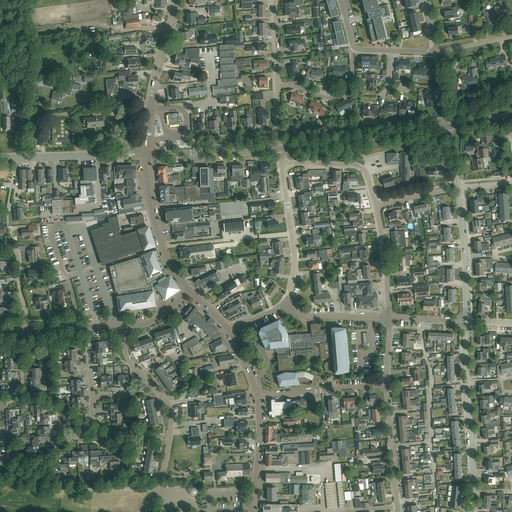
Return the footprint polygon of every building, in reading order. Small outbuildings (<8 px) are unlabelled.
[(165,0),(143,0),(144,5),(151,5),(152,8),(156,8),(165,8),(165,0)] [(285,10),(295,9),(295,5),(303,4),(302,0),(293,0),(294,3),(284,4),(284,5),(284,8),(285,8),(285,10)] [(326,2),(329,10),(336,8),(334,0),(326,2)] [(376,0),(361,0),(365,13),(367,12),(369,19),(367,20),(372,42),(386,39),(381,18),(390,16),(387,5),(378,7),(376,0)] [(500,15),(503,15),(501,4),(498,4),(498,6),(495,7),(495,12),(484,13),(484,17),(487,17),(488,22),(500,20),(500,15)] [(331,18),(338,15),(336,8),(329,10),(331,18)] [(121,12),(118,13),(118,17),(122,16),(131,15),(130,9),(126,9),(127,11),(121,12)] [(295,9),(285,10),(285,11),(285,12),(285,14),(286,16),(295,15),(296,18),(299,18),(298,12),(295,12),(295,9)] [(410,21),(418,19),(417,13),(409,14),(408,11),(405,12),(406,15),(409,15),(410,21)] [(454,11),(445,12),(446,19),(455,18),(455,20),(460,19),(459,15),(458,15),(457,11),(454,12),(454,11)] [(158,13),(157,16),(154,16),(153,16),(148,15),(147,19),(152,20),(152,21),(161,23),(162,19),(163,15),(158,13)] [(197,18),(194,18),(194,17),(198,17),(198,13),(194,13),(187,14),(188,24),(195,24),(195,23),(198,22),(198,23),(205,22),(205,17),(197,18)] [(392,15),(382,18),(385,26),(394,23),(392,15)] [(113,26),(117,25),(116,24),(123,24),(123,17),(112,18),(113,26)] [(123,19),(125,29),(139,27),(138,18),(123,19)] [(299,27),(304,26),(303,21),(296,22),(296,25),(286,26),(287,34),(300,33),(299,27)] [(332,23),(334,31),(342,29),(340,21),(332,23)] [(421,31),(420,25),(411,27),(412,32),(410,33),(411,36),(414,36),(413,33),(421,31)] [(462,32),(461,28),(461,26),(457,27),(458,28),(449,29),(450,35),(459,34),(459,32),(462,32)] [(188,32),(182,33),(183,41),(190,40),(189,37),(192,37),(191,35),(194,35),(193,30),(195,30),(195,27),(189,27),(189,30),(188,31),(188,32)] [(334,31),(336,38),(343,37),(342,29),(334,31)] [(209,44),(217,43),(216,35),(207,36),(206,32),(201,33),(201,38),(200,38),(201,45),(207,44),(209,43),(209,44)] [(144,34),(142,39),(141,45),(147,46),(148,45),(154,47),(156,39),(151,37),(151,36),(144,34)] [(336,38),(338,46),(345,44),(343,37),(336,38)] [(290,47),(291,47),(291,52),(298,51),(298,47),(298,46),(305,45),(305,40),(297,41),(297,40),(289,41),(290,47)] [(213,94),(235,92),(234,84),(236,84),(234,45),(220,46),(221,86),(212,87),(213,94)] [(190,63),(190,62),(191,59),(200,60),(198,48),(186,49),(185,56),(177,54),(176,60),(179,61),(179,60),(180,61),(190,63)] [(502,65),(506,64),(506,61),(505,56),(501,56),(495,57),(496,59),(490,60),(490,61),(486,62),(487,67),(502,65)] [(358,62),(358,69),(369,69),(369,57),(361,57),(361,63),(358,62)] [(369,57),(369,69),(380,69),(380,63),(377,63),(378,58),(369,57)] [(140,67),(139,58),(128,59),(129,68),(140,67)] [(290,78),(298,76),(295,65),(297,65),(296,60),(290,62),(291,66),(287,67),(290,78)] [(254,70),(259,70),(264,70),(264,67),(267,67),(267,61),(259,61),(254,61),(254,70)] [(395,70),(399,71),(399,69),(410,69),(410,61),(399,61),(399,64),(396,64),(395,70)] [(415,74),(419,74),(419,73),(430,73),(430,65),(419,64),(419,68),(415,68),(415,74)] [(345,68),(333,67),(332,75),(344,77),(344,72),(348,73),(349,67),(345,66),(345,68)] [(307,73),(311,74),(311,77),(322,78),(323,71),(312,69),(312,67),(308,67),(307,73)] [(470,76),(462,77),(463,84),(474,83),(474,84),(477,84),(476,75),(475,69),(469,70),(470,76)] [(131,72),(128,72),(118,73),(118,75),(124,75),(124,80),(128,80),(129,84),(138,83),(137,75),(132,76),(131,72)] [(175,73),(174,77),(173,77),(172,81),(177,82),(177,81),(181,82),(181,79),(189,81),(190,73),(183,72),(182,74),(175,73)] [(115,83),(116,81),(124,80),(124,75),(118,75),(119,77),(116,77),(115,79),(106,80),(107,96),(110,97),(112,93),(119,96),(118,84),(115,83)] [(368,91),(376,91),(377,80),(373,80),(373,75),(367,75),(367,80),(369,80),(368,91)] [(268,88),(267,78),(259,78),(253,79),(252,79),(252,82),(253,82),(259,82),(259,88),(268,88)] [(69,82),(69,85),(69,86),(68,88),(81,91),(82,85),(69,82)] [(69,86),(69,85),(62,84),(61,89),(56,88),(55,91),(54,91),(51,99),(56,101),(57,97),(59,97),(58,101),(61,102),(63,94),(67,95),(68,88),(69,86)] [(207,94),(207,87),(189,89),(190,96),(207,94)] [(172,90),(173,99),(180,98),(183,98),(183,94),(179,94),(178,89),(172,90)] [(424,96),(425,96),(427,107),(435,106),(433,95),(430,96),(429,91),(423,92),(424,96)] [(262,93),(252,94),(253,101),(263,99),(262,93)] [(303,97),(292,93),(289,101),(300,105),(299,107),(303,108),(305,102),(301,101),(303,97)] [(353,106),(352,105),(355,103),(351,98),(349,100),(350,101),(346,103),(344,100),(335,106),(339,113),(349,106),(350,108),(353,106)] [(415,110),(415,102),(404,101),(404,105),(399,105),(399,111),(399,116),(403,116),(404,112),(404,110),(415,110)] [(318,104),(311,102),(308,109),(317,112),(316,114),(323,117),(325,111),(321,109),(323,105),(319,103),(318,104)] [(380,113),(385,113),(385,112),(396,112),(397,104),(385,103),(385,107),(381,107),(380,113)] [(375,106),(364,106),(363,114),(374,114),(374,116),(379,116),(380,110),(375,110),(375,106)] [(264,109),(258,110),(260,121),(258,121),(259,125),(266,124),(265,119),(269,118),(268,112),(265,112),(264,109)] [(92,111),(93,117),(83,119),(84,124),(88,124),(88,128),(107,126),(106,116),(100,117),(99,110),(92,111)] [(227,122),(227,128),(233,128),(233,127),(236,127),(235,121),(237,121),(236,111),(231,112),(231,115),(223,116),(224,122),(227,122)] [(241,123),(244,123),(245,127),(251,126),(250,118),(253,118),(252,111),(246,112),(247,118),(241,119),(241,123)] [(179,113),(168,114),(168,120),(171,123),(174,125),(180,125),(180,121),(179,118),(179,113)] [(3,130),(9,130),(9,127),(15,127),(15,123),(21,123),(21,115),(15,115),(15,122),(9,122),(9,118),(4,118),(3,130)] [(213,118),(214,121),(209,121),(210,130),(217,130),(217,124),(220,123),(219,117),(213,118)] [(53,142),(69,142),(68,119),(52,120),(53,142)] [(202,119),(201,119),(198,119),(199,123),(195,124),(196,132),(202,131),(202,128),(204,128),(203,123),(202,123),(202,119)] [(484,143),(477,144),(478,153),(479,152),(480,158),(483,158),(490,157),(488,142),(491,142),(490,135),(483,136),(484,143)] [(401,165),(401,177),(402,182),(410,182),(409,153),(401,153),(401,154),(398,154),(398,153),(387,153),(388,164),(398,163),(398,164),(398,163),(399,163),(400,165),(401,165)] [(483,158),(480,158),(477,159),(477,158),(471,158),(473,171),(485,170),(483,158)] [(253,174),(258,174),(260,174),(265,174),(267,173),(267,170),(270,170),(270,164),(261,164),(261,169),(253,169),(253,174)] [(238,181),(238,180),(238,178),(243,178),(243,165),(232,166),(232,172),(232,173),(233,176),(230,177),(230,182),(235,182),(235,181),(238,181)] [(132,167),(114,166),(114,179),(135,179),(135,170),(135,169),(134,168),(133,167),(132,167)] [(158,175),(167,175),(167,173),(173,172),(172,167),(168,168),(168,166),(158,167),(158,171),(157,172),(158,175)] [(214,177),(226,177),(225,166),(217,167),(217,171),(214,171),(214,177)] [(435,168),(428,169),(429,175),(436,174),(436,175),(439,175),(439,176),(443,175),(442,166),(435,167),(435,168)] [(209,167),(192,167),(193,182),(184,183),(184,187),(199,185),(200,194),(210,193),(210,194),(214,193),(213,171),(209,171),(209,167)] [(68,177),(67,173),(66,173),(66,168),(59,169),(59,177),(57,177),(58,183),(68,182),(68,177)] [(79,198),(75,198),(75,206),(94,204),(93,193),(93,181),(97,181),(96,168),(83,168),(84,181),(80,181),(81,186),(80,186),(81,193),(79,194),(79,198)] [(103,168),(103,171),(102,171),(102,174),(101,174),(101,180),(106,180),(106,177),(110,177),(110,168),(103,168)] [(25,170),(25,178),(28,178),(28,186),(28,189),(34,189),(34,182),(31,182),(31,180),(31,178),(32,178),(31,170),(28,170),(28,169),(26,169),(26,170),(25,170)] [(329,185),(336,185),(336,182),(341,182),(341,171),(333,171),(333,179),(329,179),(329,185)] [(301,177),(295,178),(296,184),(309,182),(308,179),(309,178),(308,176),(309,176),(309,172),(308,172),(300,173),(301,177)] [(268,177),(266,178),(265,174),(260,174),(258,174),(253,174),(250,175),(251,182),(260,181),(261,193),(269,192),(271,192),(271,189),(268,189),(268,177)] [(343,179),(343,184),(342,185),(342,192),(349,191),(349,185),(349,181),(357,182),(357,174),(347,174),(347,179),(343,179)] [(159,184),(168,183),(174,182),(173,180),(179,179),(179,175),(167,176),(167,175),(158,175),(158,182),(159,183),(159,184)] [(402,182),(401,177),(394,180),(393,177),(383,180),(385,188),(395,185),(395,184),(402,182)] [(135,190),(135,184),(135,179),(114,179),(115,194),(116,194),(119,194),(122,193),(121,193),(127,192),(130,192),(133,191),(133,190),(135,190)] [(309,182),(296,184),(297,190),(310,188),(309,182)] [(178,202),(178,203),(192,202),(207,200),(208,199),(210,202),(215,201),(214,193),(210,194),(210,193),(200,194),(199,185),(184,187),(175,188),(175,186),(160,187),(161,204),(164,204),(164,206),(176,204),(176,202),(178,202)] [(54,194),(53,201),(62,200),(62,199),(64,199),(64,194),(59,194),(59,190),(53,191),(54,194)] [(304,192),(305,195),(298,196),(299,202),(306,201),(305,198),(312,196),(312,191),(304,192)] [(130,192),(127,192),(121,193),(122,193),(119,194),(116,194),(117,195),(116,195),(117,205),(119,215),(127,214),(134,212),(134,211),(138,210),(142,210),(142,206),(140,198),(139,199),(138,194),(131,195),(130,192)] [(347,194),(348,202),(354,201),(354,202),(360,202),(360,201),(361,201),(361,198),(360,198),(359,195),(355,195),(355,193),(347,194)] [(472,207),(479,206),(478,202),(482,202),(481,200),(483,199),(482,196),(477,197),(478,200),(471,201),(472,207)] [(52,201),(52,206),(53,215),(74,213),(73,200),(63,201),(63,200),(53,201),(52,201)] [(18,209),(14,209),(15,221),(23,220),(22,213),(26,212),(25,204),(18,205),(18,209)] [(220,204),(165,210),(166,224),(170,224),(170,226),(173,226),(186,224),(221,221),(220,204)] [(420,206),(422,212),(426,211),(427,215),(430,214),(429,210),(428,210),(427,204),(420,206)] [(94,211),(94,213),(93,213),(94,220),(96,220),(98,220),(98,217),(105,216),(104,209),(94,211)] [(350,220),(362,219),(361,213),(351,214),(351,210),(343,210),(344,215),(349,214),(350,220)] [(392,213),(389,214),(390,219),(398,218),(398,220),(402,219),(400,210),(392,211),(392,213)] [(75,222),(90,221),(94,220),(93,213),(81,214),(82,216),(66,218),(66,222),(75,222)] [(450,213),(444,214),(444,218),(440,218),(440,221),(444,221),(444,220),(451,219),(450,213)] [(130,217),(131,225),(144,223),(143,215),(130,217)] [(91,231),(95,245),(102,266),(118,261),(118,259),(155,247),(154,243),(151,233),(149,228),(149,227),(143,229),(121,236),(117,216),(108,218),(109,223),(102,224),(102,227),(91,231)] [(273,218),(269,219),(267,219),(267,220),(268,229),(279,227),(278,222),(273,223),(273,218)] [(362,219),(350,220),(350,221),(349,221),(349,224),(352,223),(353,226),(344,227),(344,228),(342,228),(342,231),(357,230),(357,226),(362,225),(362,219)] [(243,220),(223,222),(224,232),(244,230),(243,220)] [(186,224),(173,226),(173,232),(174,232),(174,233),(175,233),(176,241),(184,240),(184,239),(193,238),(192,235),(193,235),(194,228),(194,225),(187,225),(187,228),(186,228),(186,224)] [(32,236),(33,236),(32,233),(37,232),(37,226),(28,226),(29,230),(22,230),(22,237),(27,236),(28,240),(32,239),(32,236)] [(493,232),(486,232),(486,230),(481,231),(480,227),(473,228),(474,234),(483,233),(484,237),(493,236),(493,232)] [(401,234),(399,234),(398,231),(391,232),(393,241),(399,240),(399,237),(401,236),(401,234)] [(315,244),(315,240),(321,240),(319,232),(313,233),(313,237),(305,238),(306,245),(315,244)] [(355,235),(355,242),(359,242),(365,241),(364,234),(359,234),(355,235)] [(451,234),(445,234),(445,238),(441,239),(441,242),(445,242),(445,241),(452,240),(451,234)] [(508,243),(506,235),(499,236),(502,245),(508,243)] [(496,249),(495,247),(502,245),(499,236),(493,238),(494,244),(492,245),(492,250),(496,249)] [(406,239),(403,239),(400,240),(399,240),(393,241),(394,250),(401,249),(400,245),(403,245),(403,244),(406,243),(406,239)] [(188,247),(180,248),(181,259),(189,258),(189,259),(191,258),(192,259),(207,257),(207,256),(209,256),(208,251),(213,250),(212,244),(208,245),(204,246),(204,245),(192,247),(192,248),(188,248),(188,247)] [(27,253),(28,253),(28,263),(37,262),(36,253),(39,252),(39,248),(31,248),(31,251),(27,251),(27,253)] [(318,257),(321,257),(322,259),(322,261),(328,260),(328,258),(327,249),(321,250),(321,251),(307,252),(307,258),(315,257),(315,254),(317,254),(318,257)] [(362,258),(369,257),(368,250),(361,250),(357,251),(358,259),(362,258)] [(164,270),(156,251),(141,257),(110,267),(116,293),(118,292),(119,297),(118,298),(120,311),(155,306),(155,304),(163,297),(165,300),(179,290),(170,276),(169,277),(164,270)] [(454,255),(447,255),(447,259),(443,259),(443,263),(448,263),(448,261),(454,261),(454,255)] [(276,268),(282,268),(283,262),(280,262),(281,258),(271,258),(271,263),(270,267),(276,268)] [(238,259),(223,261),(216,262),(218,270),(225,269),(228,268),(228,267),(232,266),(232,265),(239,264),(238,259)] [(480,259),(480,262),(476,262),(477,269),(483,269),(483,265),(486,264),(486,259),(480,259)] [(502,273),(503,263),(497,263),(497,262),(493,261),(493,267),(496,267),(495,272),(502,273)] [(35,267),(36,271),(28,271),(29,279),(34,278),(34,280),(41,280),(41,274),(44,274),(44,266),(35,267)] [(206,271),(205,266),(198,268),(198,267),(190,269),(192,276),(200,274),(199,273),(206,271)] [(282,274),(282,268),(276,268),(275,271),(270,271),(269,277),(276,277),(276,274),(282,274)] [(201,287),(204,291),(222,282),(217,271),(199,280),(198,279),(195,283),(200,288),(201,287)] [(241,284),(246,281),(243,275),(238,278),(241,284)] [(454,275),(447,275),(448,279),(443,280),(443,283),(448,283),(448,281),(454,281),(454,275)] [(405,285),(405,286),(411,286),(411,285),(412,285),(412,282),(414,282),(414,278),(409,278),(398,279),(399,281),(397,281),(398,286),(405,285)] [(481,278),(481,283),(477,283),(477,287),(477,291),(487,290),(487,283),(491,283),(491,278),(487,278),(481,278)] [(231,293),(229,291),(237,286),(234,281),(226,286),(227,287),(217,293),(221,300),(231,293)] [(270,289),(276,293),(279,287),(274,283),(275,283),(272,281),(270,283),(273,285),(270,289)] [(330,295),(329,295),(328,292),(321,292),(320,283),(314,284),(315,294),(316,296),(313,297),(314,303),(331,302),(330,295)] [(376,294),(372,295),(371,283),(349,285),(350,292),(350,297),(355,297),(355,289),(360,289),(363,289),(363,295),(356,296),(358,309),(376,307),(375,299),(376,299),(376,294)] [(64,287),(49,289),(50,296),(54,296),(55,306),(64,305),(62,293),(65,292),(64,287)] [(429,288),(416,289),(416,297),(430,296),(429,288)] [(276,293),(270,289),(268,291),(265,289),(262,293),(265,298),(267,294),(272,298),(276,293)] [(263,298),(260,293),(258,294),(258,295),(254,297),(253,295),(247,298),(249,302),(250,302),(253,307),(260,304),(258,298),(259,298),(260,299),(263,298)] [(405,294),(398,295),(399,302),(401,302),(401,305),(411,304),(410,293),(405,294)] [(44,304),(49,304),(48,297),(43,297),(35,298),(37,309),(44,308),(44,304)] [(240,297),(231,301),(223,306),(224,307),(222,308),(221,309),(225,316),(227,318),(233,315),(238,312),(237,310),(240,309),(242,308),(241,304),(239,301),(241,300),(242,303),(244,306),(247,304),(245,301),(244,298),(242,298),(241,299),(241,298),(240,297)] [(434,310),(434,309),(434,307),(437,308),(438,300),(438,298),(434,298),(434,300),(434,304),(424,303),(424,309),(434,310)] [(490,300),(479,299),(479,304),(479,312),(485,312),(485,305),(490,305),(490,300)] [(182,316),(185,319),(184,320),(188,324),(188,323),(193,328),(192,329),(194,331),(204,339),(218,331),(217,331),(218,330),(212,325),(216,321),(210,317),(207,321),(196,312),(198,309),(192,304),(182,316)] [(0,307),(0,316),(3,317),(3,311),(9,311),(9,307),(0,307)] [(276,354),(278,371),(292,370),(292,369),(290,369),(289,360),(295,359),(296,362),(298,361),(298,360),(311,359),(311,360),(314,360),(314,356),(320,356),(320,359),(330,359),(329,347),(330,347),(329,343),(332,343),(333,360),(325,363),(324,366),(326,372),(337,375),(348,372),(348,363),(346,338),(344,329),(333,328),(331,329),(332,339),(325,340),(324,329),(320,330),(319,322),(309,323),(310,333),(307,333),(307,335),(304,335),(304,334),(301,334),(301,333),(287,334),(287,333),(283,324),(278,321),(261,328),(258,334),(265,349),(276,348),(279,352),(279,354),(276,354)] [(166,330),(169,338),(175,336),(172,328),(166,330)] [(169,338),(166,330),(160,332),(163,340),(169,338)] [(204,339),(199,342),(198,343),(195,344),(193,346),(190,347),(189,348),(193,356),(208,348),(208,347),(210,346),(214,354),(226,347),(226,348),(228,347),(220,333),(218,331),(204,339)] [(163,340),(160,332),(154,334),(157,342),(163,340)] [(483,337),(478,337),(478,344),(483,344),(484,344),(490,344),(489,335),(483,335),(483,337)] [(145,340),(147,348),(154,346),(151,338),(145,340)] [(93,342),(92,343),(92,345),(94,345),(96,345),(96,346),(96,348),(108,347),(108,343),(108,340),(105,340),(102,340),(102,342),(99,342),(97,342),(97,341),(97,339),(95,339),(93,339),(93,342)] [(147,348),(145,340),(139,342),(141,350),(147,348)] [(141,350),(139,342),(132,344),(135,352),(141,350)] [(478,352),(478,356),(477,356),(477,361),(483,360),(483,359),(487,359),(487,352),(489,352),(491,352),(491,348),(483,348),(483,352),(478,352)] [(234,363),(233,356),(226,357),(226,356),(218,357),(220,367),(223,366),(224,365),(234,363)] [(484,375),(487,375),(487,370),(490,370),(490,369),(490,366),(490,364),(484,364),(484,368),(478,368),(479,375),(484,375)] [(499,373),(502,372),(503,374),(509,373),(507,364),(501,365),(501,366),(497,367),(499,373)] [(158,376),(165,371),(161,365),(155,370),(158,376)] [(73,366),(64,366),(64,372),(71,372),(71,375),(77,374),(77,369),(73,369),(73,366)] [(403,384),(403,385),(411,384),(414,384),(413,381),(419,381),(418,369),(411,369),(412,375),(413,375),(413,378),(410,378),(410,377),(406,378),(402,378),(403,381),(402,382),(402,384),(403,384)] [(162,381),(169,376),(165,371),(158,376),(162,381)] [(236,385),(234,373),(224,375),(224,376),(218,377),(219,380),(225,379),(227,387),(236,385)] [(296,374),(296,373),(285,373),(277,376),(279,386),(283,386),(299,385),(299,384),(297,379),(296,374)] [(123,375),(123,384),(126,384),(127,387),(129,387),(132,387),(132,383),(129,383),(129,374),(123,375)] [(455,374),(448,375),(448,379),(444,379),(444,382),(449,382),(449,381),(455,381),(455,374)] [(106,375),(106,385),(109,384),(109,388),(115,388),(115,381),(111,381),(111,375),(106,375)] [(115,381),(115,388),(120,387),(120,384),(123,384),(123,375),(117,375),(118,381),(115,381)] [(166,386),(172,381),(169,376),(162,381),(166,386)] [(172,381),(166,386),(169,391),(176,386),(172,381)] [(480,385),(480,389),(478,390),(479,392),(480,392),(480,393),(486,392),(485,389),(491,389),(490,381),(484,382),(484,385),(480,385)] [(80,385),(71,386),(68,386),(68,392),(77,391),(77,394),(84,394),(84,388),(80,389),(80,385)] [(247,404),(246,399),(245,395),(246,394),(246,393),(245,392),(223,394),(214,396),(215,406),(226,404),(226,407),(230,406),(235,406),(243,405),(243,404),(247,404)] [(84,394),(77,394),(78,397),(71,397),(72,403),(81,403),(81,400),(84,400),(84,394)] [(378,398),(377,398),(377,395),(369,396),(369,397),(366,398),(366,403),(373,403),(373,402),(377,401),(378,401),(378,398)] [(481,408),(490,407),(489,403),(495,403),(497,402),(496,398),(498,398),(498,402),(500,402),(500,395),(494,395),(494,396),(487,396),(487,400),(481,400),(481,408)] [(293,399),(269,400),(269,417),(270,417),(277,417),(276,416),(279,416),(282,414),(282,410),(286,410),(286,409),(294,409),(294,407),(308,407),(315,407),(315,397),(307,398),(307,399),(293,399)] [(356,397),(349,398),(350,411),(351,412),(357,411),(357,410),(358,410),(360,410),(360,408),(359,405),(356,405),(356,397)] [(329,412),(333,412),(336,411),(336,407),(335,407),(334,400),(328,400),(329,408),(329,412)] [(202,408),(202,403),(195,403),(196,406),(190,406),(191,418),(200,417),(199,408),(202,408)] [(110,414),(122,414),(121,414),(121,409),(117,409),(117,407),(115,407),(115,404),(104,405),(104,411),(110,411),(110,414)] [(37,415),(43,415),(43,409),(37,409),(37,405),(30,406),(31,413),(33,412),(33,415),(37,415)] [(248,415),(248,412),(247,412),(247,409),(238,409),(238,407),(232,407),(232,411),(238,411),(239,416),(247,415),(248,415)] [(456,407),(450,407),(450,411),(445,412),(446,416),(450,415),(450,414),(457,413),(456,407)] [(11,410),(7,410),(0,410),(0,416),(6,417),(6,420),(13,419),(12,413),(11,413),(11,410)] [(483,423),(488,423),(491,423),(490,415),(491,415),(491,417),(495,417),(495,416),(501,415),(500,410),(495,411),(487,412),(487,415),(482,416),(483,423)] [(122,414),(110,414),(111,421),(116,420),(117,423),(124,423),(124,416),(122,417),(122,414)] [(43,415),(37,415),(37,422),(39,422),(39,425),(50,424),(50,418),(44,418),(43,415)] [(147,423),(147,422),(150,421),(151,425),(159,424),(157,417),(149,419),(146,419),(146,420),(140,422),(139,422),(140,426),(141,426),(141,428),(145,427),(144,425),(147,425),(146,423),(147,423)] [(21,419),(13,419),(6,420),(6,426),(12,426),(12,429),(12,432),(11,432),(17,432),(17,429),(19,429),(19,422),(21,422),(21,419)] [(248,432),(248,422),(236,422),(236,419),(224,419),(224,427),(236,427),(236,433),(248,432)] [(128,423),(124,423),(117,423),(117,430),(123,430),(123,433),(130,433),(130,426),(133,426),(133,423),(128,423)] [(266,435),(277,434),(277,424),(266,425),(266,435)] [(38,437),(44,436),(44,433),(50,433),(50,426),(39,427),(39,430),(37,430),(38,437)] [(489,434),(495,433),(494,427),(487,428),(487,431),(484,431),(484,439),(489,438),(489,434)] [(192,437),(188,437),(189,446),(201,445),(200,436),(199,436),(199,428),(191,428),(192,437)] [(372,430),(366,431),(367,438),(377,437),(381,437),(380,429),(372,430)] [(288,434),(277,434),(266,435),(266,444),(277,443),(277,442),(288,441),(288,440),(298,439),(298,433),(288,434)] [(44,436),(38,437),(34,437),(34,440),(32,440),(32,446),(39,446),(39,443),(45,443),(44,436)] [(232,438),(232,439),(223,440),(224,446),(232,446),(232,444),(239,444),(240,450),(248,449),(249,449),(249,446),(248,446),(248,443),(243,443),(243,441),(239,441),(239,438),(232,438)] [(460,439),(453,440),(454,444),(450,444),(450,448),(454,447),(454,446),(460,446),(460,439)] [(314,441),(314,443),(282,445),(283,452),(299,451),(299,453),(303,452),(303,451),(314,450),(314,443),(317,443),(317,441),(314,441)] [(485,454),(494,454),(493,446),(499,446),(498,442),(491,442),(491,443),(490,443),(490,446),(485,447),(485,454)] [(78,451),(78,458),(85,458),(85,456),(88,456),(87,445),(81,445),(81,446),(81,451),(78,451)] [(100,457),(99,450),(96,451),(96,445),(90,445),(90,456),(93,456),(93,457),(100,457)] [(39,446),(32,446),(28,447),(28,450),(26,450),(27,457),(33,456),(33,453),(39,453),(39,446)] [(148,449),(147,452),(147,453),(155,455),(157,449),(149,447),(149,446),(145,446),(144,448),(148,449)] [(266,455),(271,455),(272,455),(277,454),(277,447),(269,446),(269,447),(266,448),(266,455)] [(383,454),(382,448),(377,449),(376,449),(375,446),(371,447),(371,449),(362,450),(362,456),(366,455),(366,456),(383,454)] [(110,463),(109,456),(106,456),(106,450),(99,450),(100,457),(100,461),(103,461),(103,463),(110,463)] [(79,462),(78,458),(78,451),(72,452),(72,458),(69,458),(69,465),(76,464),(76,462),(79,462)] [(147,455),(146,459),(154,461),(155,455),(147,453),(147,452),(144,452),(143,455),(147,455)] [(299,453),(299,454),(281,455),(281,456),(271,456),(271,455),(266,455),(266,466),(271,466),(285,466),(285,465),(299,464),(299,465),(310,464),(309,452),(303,452),(299,453)] [(319,454),(319,459),(321,459),(321,460),(333,459),(333,452),(320,453),(320,454),(319,454)] [(119,456),(116,456),(116,455),(109,456),(110,463),(110,467),(113,467),(113,469),(120,468),(120,461),(119,456)] [(138,460),(142,461),(146,461),(145,465),(145,466),(153,467),(154,461),(146,459),(143,458),(139,457),(138,460)] [(211,465),(212,464),(211,458),(210,457),(204,457),(203,458),(204,465),(205,465),(211,465)] [(69,469),(69,465),(69,458),(62,458),(63,464),(59,465),(60,471),(67,471),(67,469),(69,469)] [(496,469),(496,466),(500,466),(500,462),(495,462),(492,463),(492,461),(486,461),(486,468),(492,468),(492,470),(496,469)] [(217,481),(226,481),(226,477),(240,476),(240,475),(250,475),(250,464),(241,464),(241,463),(226,464),(226,472),(216,472),(217,481)] [(384,472),(384,465),(380,466),(379,463),(373,463),(373,466),(373,467),(371,467),(371,473),(373,472),(373,473),(384,472)] [(142,464),(139,464),(139,467),(141,467),(145,468),(144,472),(152,474),(153,467),(145,466),(145,465),(142,464)] [(319,474),(306,476),(303,476),(303,472),(296,472),(296,476),(291,476),(291,473),(281,473),(281,476),(279,476),(279,474),(265,474),(265,482),(279,482),(279,483),(291,483),(306,483),(307,483),(320,482),(319,474)] [(212,481),(212,474),(212,473),(204,473),(204,481),(212,481)] [(362,480),(358,481),(359,484),(363,484),(363,489),(368,488),(368,479),(362,479),(363,480),(362,480)] [(289,484),(289,494),(299,495),(299,485),(289,484)] [(314,505),(315,485),(302,485),(302,505),(314,505)] [(191,497),(193,497),(194,497),(196,497),(197,496),(198,494),(198,493),(198,491),(197,490),(196,488),(194,488),(193,488),(191,488),(190,489),(189,490),(188,492),(188,493),(189,495),(190,496),(191,497)] [(384,495),(378,495),(372,496),(373,499),(376,498),(379,498),(379,503),(385,502),(384,495)] [(354,497),(354,499),(353,499),(354,507),(355,507),(355,508),(360,508),(365,507),(365,503),(361,503),(361,502),(360,502),(360,499),(359,497),(354,497)] [(491,502),(484,502),(484,508),(490,508),(490,509),(492,510),(491,511),(502,511),(502,509),(498,509),(498,506),(491,506),(491,502)]
